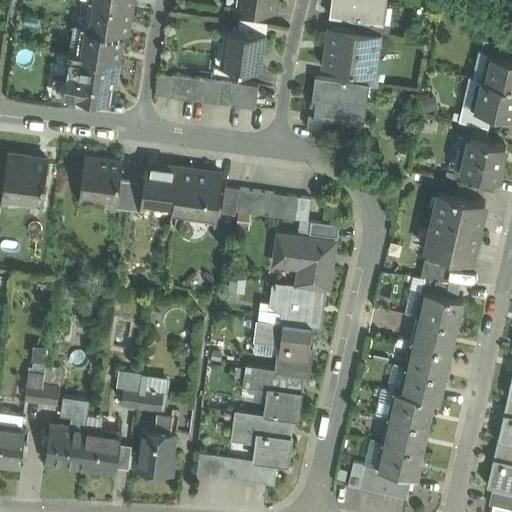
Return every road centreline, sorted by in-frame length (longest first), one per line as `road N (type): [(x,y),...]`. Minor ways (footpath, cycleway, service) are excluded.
road 1 (residential): [(305,511),(374,229),(354,178),(280,148)]
road 2 (residential): [(447,511),(511,259)]
road 3 (residential): [(280,148),(302,0)]
road 4 (residential): [(141,133),(0,115)]
road 5 (residential): [(280,148),(141,133)]
road 6 (residential): [(141,133),(162,0)]
